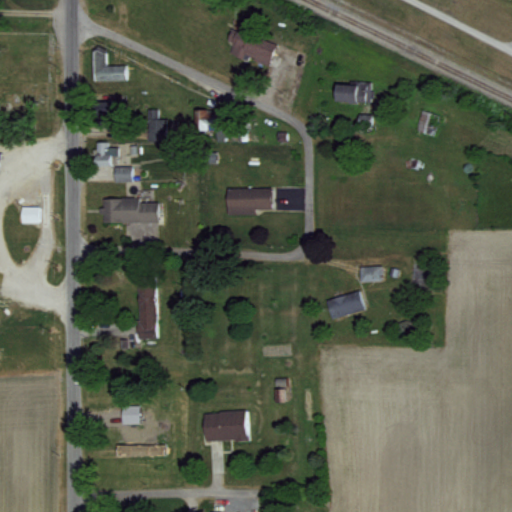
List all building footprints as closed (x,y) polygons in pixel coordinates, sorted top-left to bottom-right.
[(274,41),(234,27),(231,36),(235,37),(232,48),(268,60),(274,41)] [(91,78),(127,77),(126,62),(105,63),(105,48),(90,48),(91,78)] [(370,79),(355,79),(355,82),(332,81),(331,98),(370,99),(370,79)] [(146,138),(164,137),(163,116),(156,116),(156,106),(145,107),(146,138)] [(208,106),(195,106),(195,127),(209,127),(208,106)] [(129,163),(111,163),(112,179),(130,178),(129,163)] [(254,210),(254,206),(269,206),(269,184),(224,185),(225,211),(254,210)] [(97,219),(118,219),(118,226),(144,225),(144,220),(157,219),(157,199),(139,199),(139,194),(100,195),(101,204),(97,204),(97,219)] [(39,220),(39,204),(19,203),(19,219),(39,220)] [(379,263),(358,264),(358,279),(380,278),(379,263)] [(329,316),(364,307),(359,288),(325,296),(329,316)] [(137,402),(119,403),(120,421),(138,421),(137,402)] [(243,407),(201,409),(202,438),(248,436),(247,414),(243,415),(243,407)] [(115,454),(161,452),(161,441),(114,443),(115,454)]
